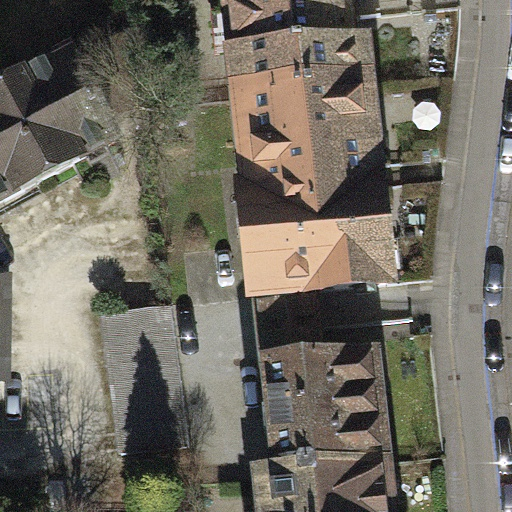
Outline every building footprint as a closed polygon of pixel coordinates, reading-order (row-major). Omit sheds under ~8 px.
[(226,0),(239,101),(353,89),(345,0),(226,0)] [(70,64),(98,116),(137,96),(129,33),(70,64)] [(98,116),(70,64),(67,58),(0,93),(0,200),(112,141),(98,116)] [(244,199),(254,295),(311,289),(385,281),(376,188),(364,190),(353,89),(239,101),(250,199),(244,199)] [(275,473),(378,464),(371,392),(378,389),(377,366),(366,365),(365,357),(319,363),(311,289),(254,295),(275,473)] [(166,305),(101,314),(121,456),(187,452),(166,305)] [(359,313),(358,341),(402,343),(403,316),(359,313)] [(383,511),(378,464),(275,473),(254,477),(258,511),(383,511)] [(88,511),(85,469),(48,472),(51,511),(88,511)]
